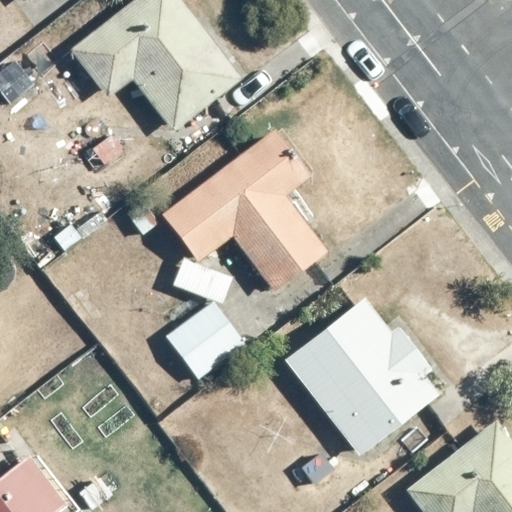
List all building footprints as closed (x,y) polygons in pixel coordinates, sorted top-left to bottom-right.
[(181,0),(138,0),(71,51),(107,98),(133,79),(172,130),(241,79),(181,0)] [(90,177),(94,179),(110,179),(112,179),(116,177),(120,175),(123,172),(125,168),(127,164),(129,160),(129,155),(129,151),(128,146),(126,142),(123,138),(120,135),(117,133),(113,130),(108,129),(104,129),(99,129),(95,130),(91,132),(87,135),(84,138),(81,141),(79,145),(78,150),(78,154),(78,159),(79,163),(81,167),(83,171),(86,174),(90,177)] [(276,129),(162,215),(197,262),(233,235),(274,291),(327,252),(285,196),(311,176),(276,129)] [(232,270),(181,260),(176,287),(227,297),(232,270)] [(68,274),(50,294),(86,327),(104,307),(68,274)] [(245,340),(209,296),(164,333),(199,377),(245,340)] [(366,297),(285,359),(358,456),(440,394),(427,376),(433,371),(399,326),(392,331),(366,297)] [(511,511),(511,441),(497,421),(406,490),(422,511),(511,511)] [(339,469),(320,445),(293,468),(311,491),(339,469)] [(29,456),(0,478),(0,511),(59,511),(67,507),(29,456)]
